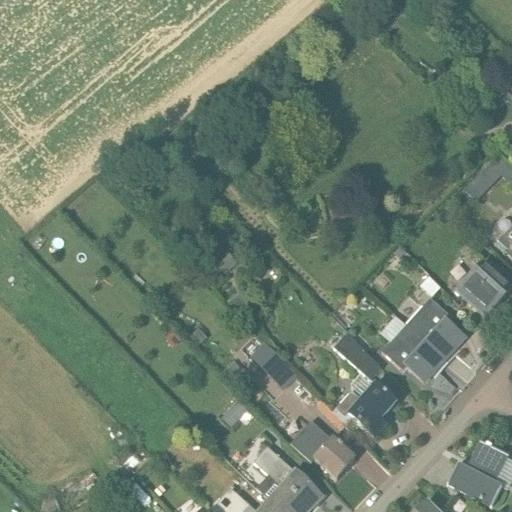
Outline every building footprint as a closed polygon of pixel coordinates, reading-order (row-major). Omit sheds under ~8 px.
[(511,167),(499,155),(466,190),(479,202),(502,177),(511,185),(511,167)] [(511,230),(503,240),(511,247),(508,250),(511,253),(511,230)] [(197,273),(209,285),(222,273),(225,276),(237,265),(221,249),(197,273)] [(403,256),(398,251),(392,256),(398,261),(403,256)] [(457,293),(484,319),(510,292),(483,266),(457,293)] [(431,299),(440,290),(429,280),(420,288),(431,299)] [(406,327),(444,362),(464,340),(444,322),(449,317),(430,300),(406,327)] [(424,385),(444,362),(406,327),(395,318),(379,336),(389,345),(381,354),(400,371),(404,367),(424,385)] [(198,331),(189,338),(198,349),(207,342),(198,331)] [(371,384),(381,372),(348,336),(334,351),(371,384)] [(266,345),(254,357),(285,388),(296,377),(266,345)] [(427,386),(443,403),(459,388),(443,371),(427,386)] [(395,405),(371,384),(355,400),(351,396),(348,397),(332,414),(342,425),(349,418),(374,441),(385,428),(379,423),(395,405)] [(239,422),(247,414),(247,413),(238,404),(229,413),(239,422)] [(325,436),(334,427),(322,416),(309,431),(306,428),(302,431),(297,426),(287,437),(337,482),(354,463),(325,436)] [(281,490),(270,502),(280,511),(309,511),(322,499),(258,442),(253,448),(261,456),(253,465),(281,490)] [(492,487),(507,458),(480,444),(466,473),(456,468),(447,487),(491,510),(501,491),(492,487)] [(280,511),(270,502),(261,511),(253,511),(230,491),(216,506),(223,511),(280,511)]
